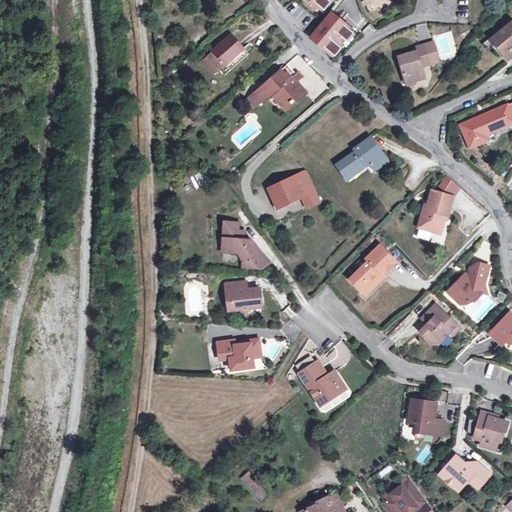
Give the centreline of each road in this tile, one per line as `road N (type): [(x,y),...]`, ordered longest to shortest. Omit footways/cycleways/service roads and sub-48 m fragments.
road 1 (track): [(53,511),(81,353),(95,110),(86,0)]
road 2 (track): [(129,511),(153,322),(138,0)]
road 3 (track): [(50,0),(54,47),(40,220),(0,430)]
road 4 (residential): [(511,397),(387,365),(319,303)]
road 5 (residential): [(511,282),(497,211),(428,155)]
road 6 (residential): [(428,155),(430,120),(511,80)]
road 7 (residential): [(428,155),(336,78)]
